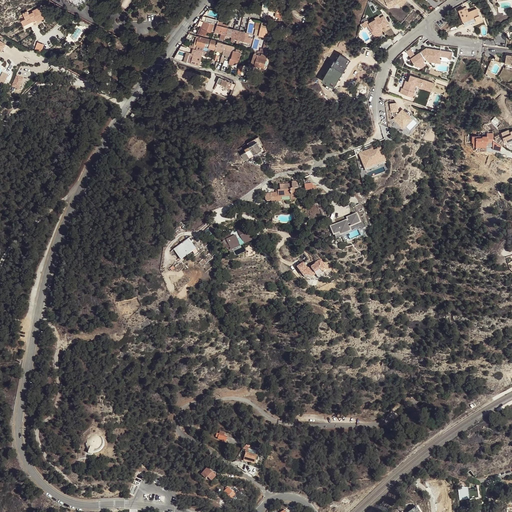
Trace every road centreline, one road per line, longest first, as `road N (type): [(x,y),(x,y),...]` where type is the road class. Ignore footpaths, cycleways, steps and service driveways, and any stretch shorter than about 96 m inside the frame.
road 1 (tertiary): [(182,511),(72,503),(29,471),(18,444),(21,388),(52,253),(101,144),(128,107)]
road 2 (unclassified): [(421,405),(405,401),(378,425),(300,426),(237,399),(190,403),(178,418),(181,434),(270,498)]
road 3 (residential): [(0,133),(40,81),(91,86),(128,107)]
road 4 (residential): [(511,474),(474,478),(421,405)]
